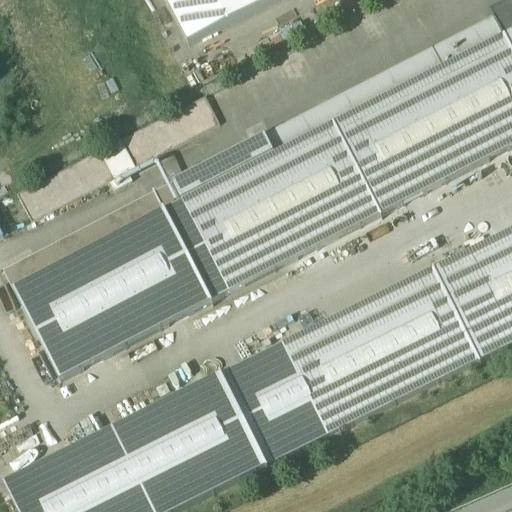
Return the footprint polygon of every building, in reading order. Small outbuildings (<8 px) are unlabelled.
[(162,0),(185,44),(271,0),(162,0)] [(494,22),(174,188),(230,298),(511,153),(511,7),(492,18),(494,22)] [(19,200),(33,226),(218,129),(205,103),(19,200)] [(230,298),(174,188),(5,273),(61,384),(230,298)] [(511,237),(284,350),(330,442),(511,351),(511,237)] [(188,511),(330,442),(284,350),(4,488),(15,511),(188,511)]
